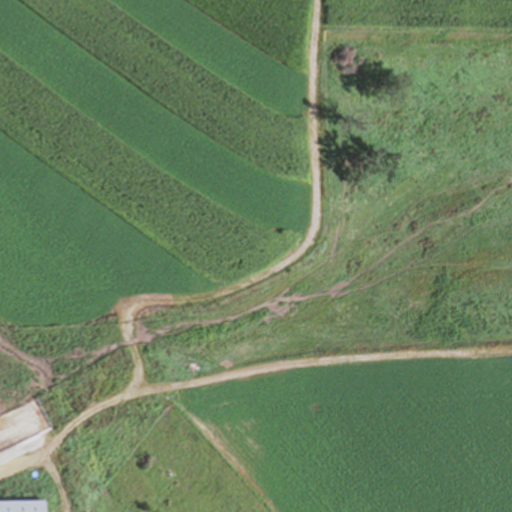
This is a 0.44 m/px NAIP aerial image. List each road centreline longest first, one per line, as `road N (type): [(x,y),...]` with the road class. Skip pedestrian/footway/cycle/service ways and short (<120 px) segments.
road 1 (track): [(0,472),(56,448),(118,398),(286,361),(511,351)]
road 2 (track): [(319,0),(320,220),(308,253),(245,287),(125,308),(123,324),(150,391)]
